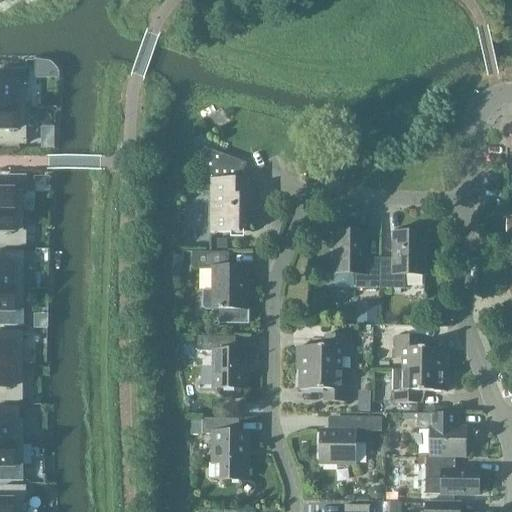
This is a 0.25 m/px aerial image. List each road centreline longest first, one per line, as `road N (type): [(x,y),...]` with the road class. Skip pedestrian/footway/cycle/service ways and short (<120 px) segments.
road 1 (residential): [(293,511),(270,425),(273,297),(300,213),(325,191),(466,203)]
road 2 (residential): [(505,423),(464,317),(466,203)]
road 3 (residential): [(466,203),(476,121),(489,104),(511,95)]
